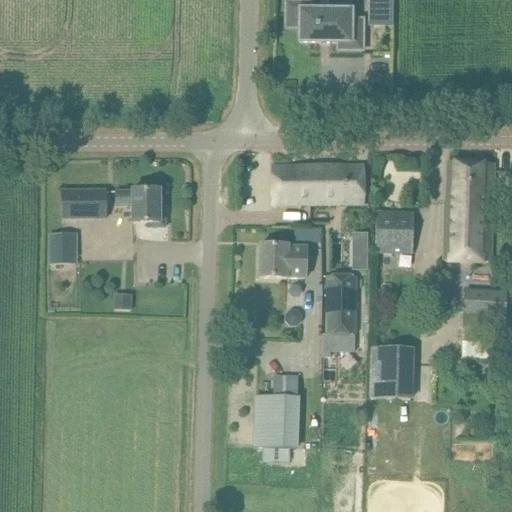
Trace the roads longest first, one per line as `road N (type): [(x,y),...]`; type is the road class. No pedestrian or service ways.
road 1 (unclassified): [(203,511),(214,144)]
road 2 (unclassified): [(243,143),(511,140)]
road 3 (unclassified): [(0,146),(214,144)]
road 4 (unclassified): [(243,143),(247,0)]
